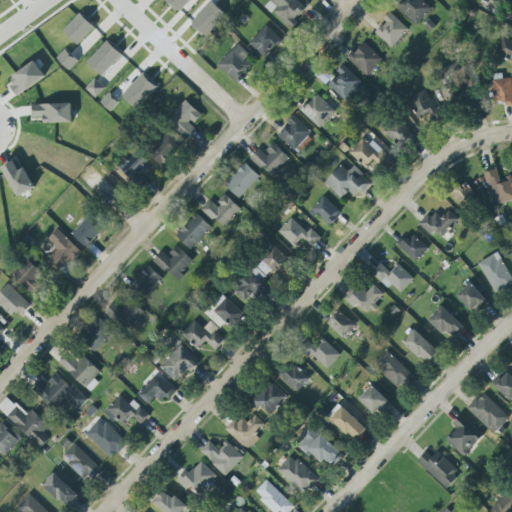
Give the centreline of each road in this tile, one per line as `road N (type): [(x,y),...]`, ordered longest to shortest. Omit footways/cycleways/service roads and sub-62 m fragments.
road 1 (residential): [(511,131),(470,141),(427,171),(104,511)]
road 2 (residential): [(362,0),(0,384)]
road 3 (residential): [(511,325),(331,511)]
